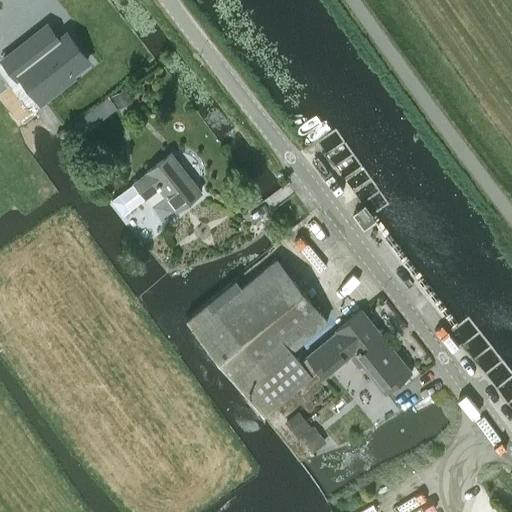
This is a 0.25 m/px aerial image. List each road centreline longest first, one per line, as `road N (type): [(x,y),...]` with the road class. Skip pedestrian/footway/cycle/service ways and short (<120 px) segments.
road 1 (tertiary): [(511,451),(167,0)]
road 2 (unclassified): [(511,215),(352,0)]
